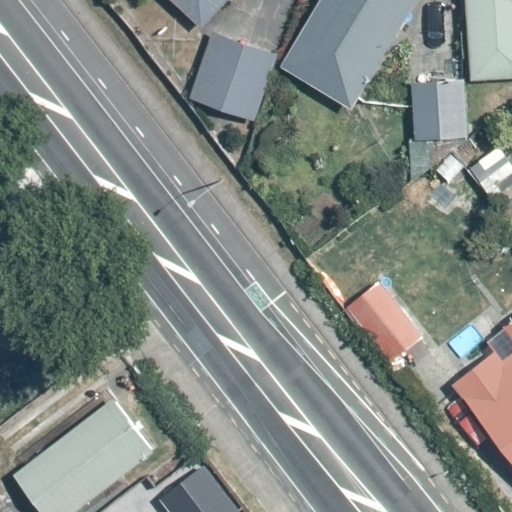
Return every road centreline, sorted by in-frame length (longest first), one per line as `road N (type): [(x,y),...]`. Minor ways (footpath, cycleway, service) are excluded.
road 1 (secondary): [(4,0),(418,511)]
road 2 (secondary): [(341,511),(0,82)]
